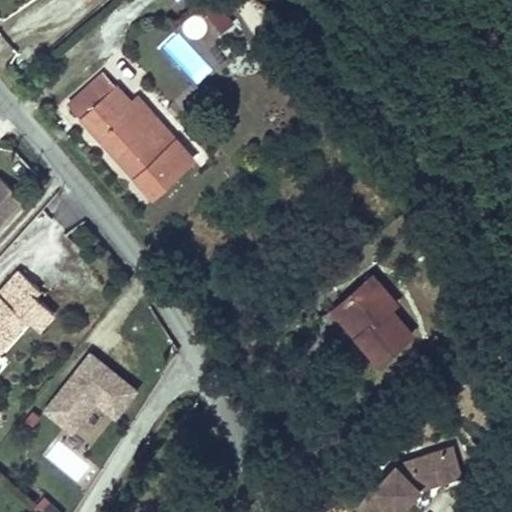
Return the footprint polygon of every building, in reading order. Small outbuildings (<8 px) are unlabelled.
[(208,0),(199,9),(222,33),(236,20),(215,0),(208,0)] [(192,158),(138,97),(134,100),(131,103),(115,85),(103,72),(70,102),(153,193),(192,158)] [(0,177),(0,222),(23,200),(0,177)] [(0,349),(28,318),(39,329),(54,311),(34,294),(40,288),(19,269),(0,291),(0,349)] [(412,333),(391,307),(397,302),(373,274),(342,300),(365,328),(357,334),(380,360),(412,333)] [(365,328),(342,300),(334,307),(357,334),(365,328)] [(95,403),(114,418),(138,389),(90,349),(39,409),(69,434),(95,403)] [(78,423),(89,433),(105,416),(94,406),(78,423)] [(364,511),(396,511),(411,497),(426,482),(438,478),(439,481),(461,474),(453,446),(413,458),(414,462),(400,466),(397,463),(357,505),(364,511)] [(400,466),(414,462),(413,458),(397,463),(400,466)] [(45,498),(36,511),(38,511),(62,511),(63,510),(45,498)]
